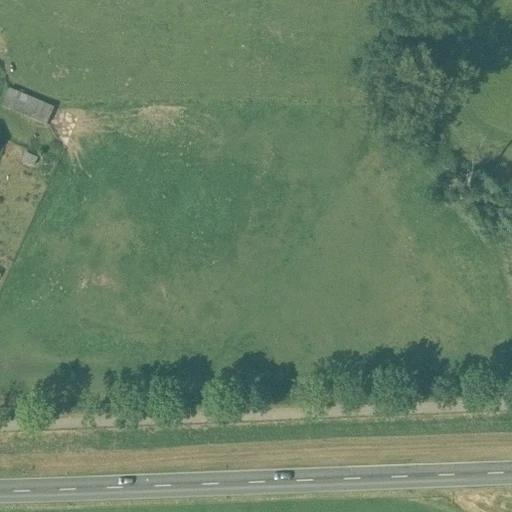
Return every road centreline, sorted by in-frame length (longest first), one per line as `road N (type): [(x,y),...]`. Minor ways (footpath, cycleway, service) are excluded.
road 1 (tertiary): [(511,474),(0,492)]
road 2 (track): [(511,177),(476,160),(456,133),(444,92),(457,0)]
